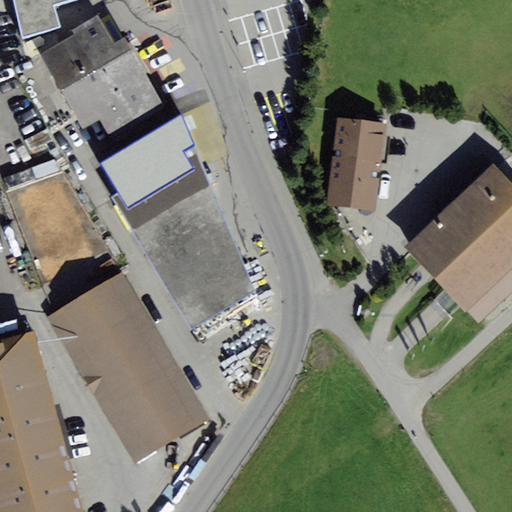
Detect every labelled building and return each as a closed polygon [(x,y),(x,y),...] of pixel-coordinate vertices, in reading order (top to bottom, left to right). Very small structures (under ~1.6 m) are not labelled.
[(13,0),(23,38),(61,27),(55,5),(71,0),(13,0)] [(75,34),(40,55),(84,129),(101,119),(113,139),(164,108),(123,38),(114,44),(98,16),(72,31),(75,34)] [(387,125),(337,118),(325,205),(375,212),(387,125)] [(194,147),(111,196),(194,328),(255,291),(194,147)] [(439,214),(405,246),(478,324),(511,292),(511,187),(482,155),(429,204),(439,214)] [(122,272),(48,316),(137,464),(211,420),(122,272)] [(82,511),(34,332),(0,341),(0,511),(82,511)]
